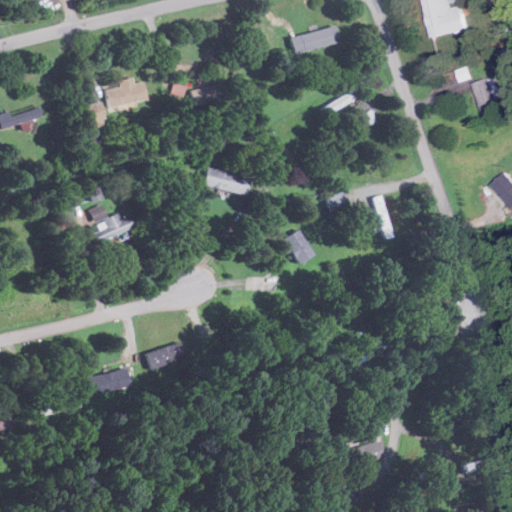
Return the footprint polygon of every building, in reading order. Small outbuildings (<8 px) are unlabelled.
[(467,29),(462,2),(460,2),(459,0),(424,0),(431,36),(467,29)] [(336,40),(331,24),(286,36),(290,52),(336,40)] [(102,88),(106,107),(145,97),(140,79),(131,82),(129,75),(115,79),(117,85),(102,88)] [(496,75),(475,82),(487,120),(500,115),(495,99),(503,97),(496,75)] [(189,101),(218,99),(217,85),(188,86),(189,101)] [(321,112),(354,98),(350,90),(318,104),(321,112)] [(102,125),(98,100),(82,103),(86,127),(102,125)] [(0,110),(0,127),(16,122),(19,129),(26,127),(24,119),(39,115),(36,106),(8,114),(6,109),(0,110)] [(242,193),(246,175),(204,166),(200,184),(242,193)] [(511,201),(511,175),(507,170),(494,182),(511,201)] [(80,178),(88,200),(98,197),(90,175),(80,178)] [(369,196),(380,237),(388,235),(377,193),(369,196)] [(104,215),(98,202),(78,211),(85,226),(93,243),(114,234),(116,239),(125,235),(122,228),(129,225),(125,215),(118,218),(114,211),(104,215)] [(280,236),(292,262),(310,254),(297,228),(280,236)] [(182,357),(176,339),(140,353),(147,370),(182,357)] [(352,361),(356,367),(382,349),(378,343),(352,361)] [(85,376),(90,394),(130,383),(125,365),(85,376)] [(0,427),(10,425),(7,411),(0,412),(0,427)] [(340,444),(345,466),(385,458),(380,435),(340,444)]
